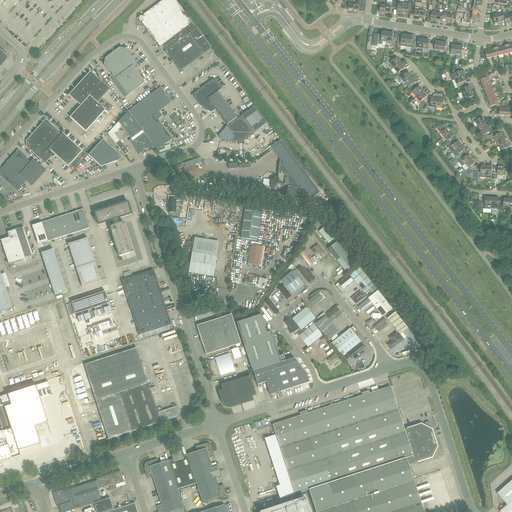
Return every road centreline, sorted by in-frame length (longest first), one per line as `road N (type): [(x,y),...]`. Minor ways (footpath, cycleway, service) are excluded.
road 1 (primary): [(238,21),(511,372)]
road 2 (primary): [(511,352),(248,14)]
road 3 (unclassified): [(0,154),(88,57),(127,35),(139,40),(201,127),(193,147),(133,166)]
road 4 (unclassified): [(388,367),(411,361),(429,377),(473,511)]
road 5 (tertiary): [(0,131),(118,0)]
road 6 (unclassified): [(388,367),(329,284),(275,319)]
road 7 (unclassified): [(180,309),(133,166)]
road 8 (unclassified): [(0,211),(133,166)]
road 9 (unclassified): [(216,424),(180,309)]
